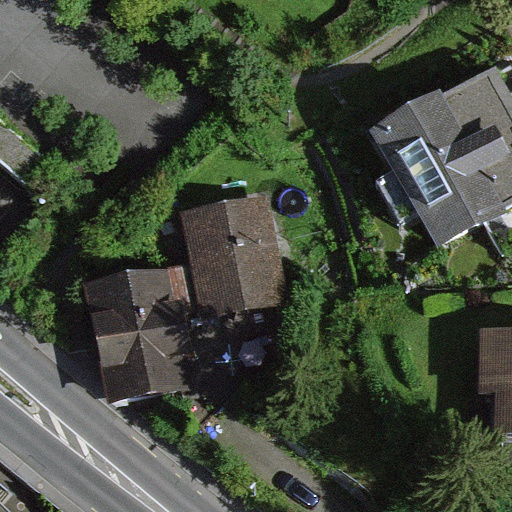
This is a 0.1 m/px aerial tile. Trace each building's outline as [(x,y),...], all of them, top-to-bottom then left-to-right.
[(511,80),(508,73),(383,143),(439,242),(511,201),(511,80)] [(0,124),(0,160),(20,178),(38,157),(0,124)] [(292,303),(269,199),(192,216),(215,320),(292,303)] [(174,275),(96,289),(115,397),(193,383),(174,275)] [(511,327),(489,326),(485,424),(511,425),(511,327)]
